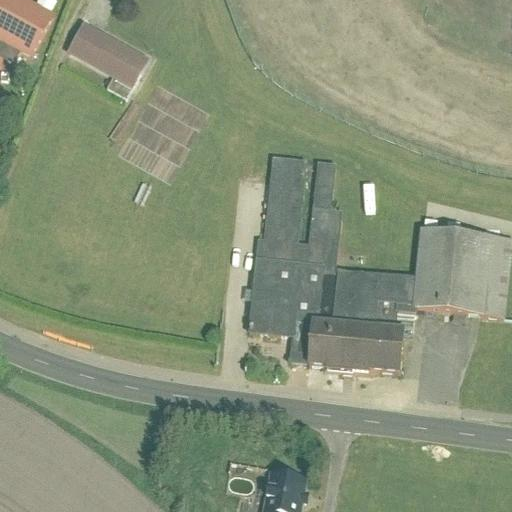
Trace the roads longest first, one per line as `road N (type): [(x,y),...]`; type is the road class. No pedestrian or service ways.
road 1 (tertiary): [(0,341),(110,380),(325,410)]
road 2 (tertiary): [(325,410),(511,435)]
